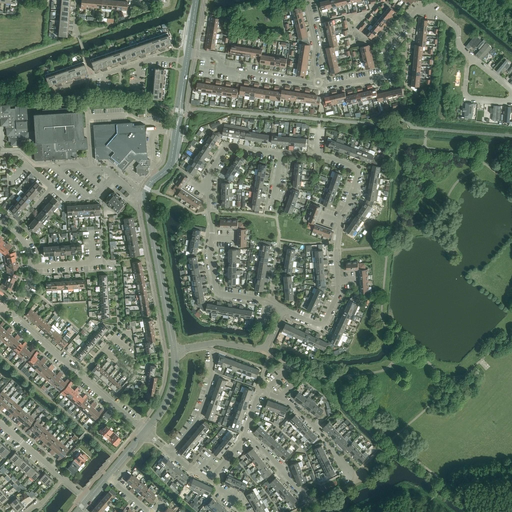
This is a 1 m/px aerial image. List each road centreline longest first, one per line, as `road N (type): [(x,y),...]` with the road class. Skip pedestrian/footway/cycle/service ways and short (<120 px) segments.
road 1 (residential): [(318,85),(390,74),(389,45),(425,3)]
road 2 (tertiary): [(173,350),(145,198)]
road 3 (tertiary): [(145,198),(171,160),(186,61)]
road 4 (residential): [(338,221),(359,168),(279,152)]
road 5 (residential): [(209,56),(222,57),(220,69),(318,85)]
road 6 (residential): [(213,237),(219,292),(284,309)]
